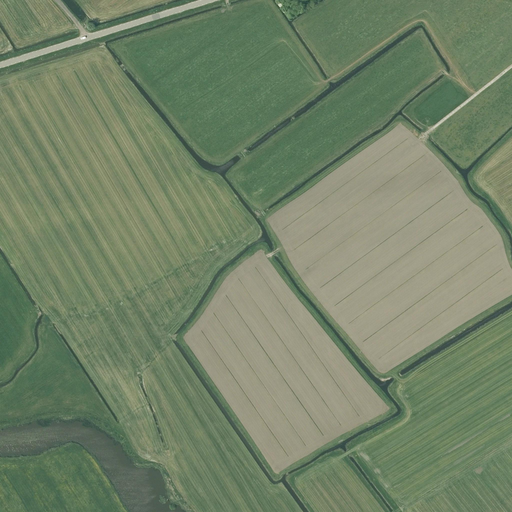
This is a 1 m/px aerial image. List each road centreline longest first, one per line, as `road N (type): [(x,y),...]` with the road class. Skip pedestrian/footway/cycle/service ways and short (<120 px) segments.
road 1 (secondary): [(0,67),(213,0)]
road 2 (track): [(511,32),(414,144)]
